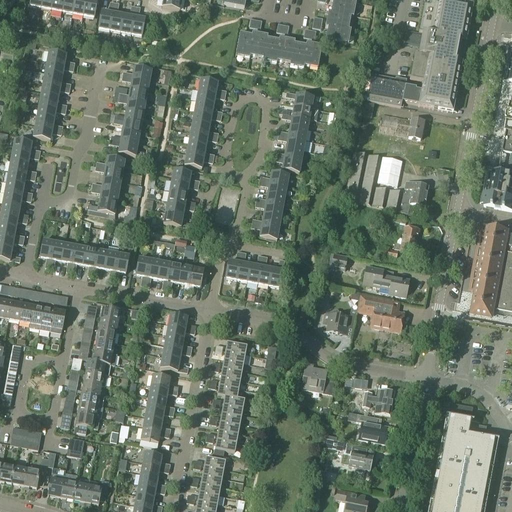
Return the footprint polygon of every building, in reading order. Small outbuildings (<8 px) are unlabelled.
[(30,0),(29,8),(41,10),(42,0),(30,0)] [(42,0),(41,10),(51,12),(53,0),(42,0)] [(62,14),(64,0),(53,0),(51,12),(62,14)] [(72,16),(75,0),(64,0),(62,14),(72,16)] [(81,0),(75,0),(72,16),(83,18),(86,0),(81,0),(82,0),(81,0)] [(97,3),(90,2),(90,0),(86,0),(83,18),(94,20),(95,12),(97,3)] [(153,0),(153,1),(163,3),(162,10),(175,12),(179,13),(179,12),(181,2),(170,0),(153,0)] [(222,0),(221,7),(244,11),(245,0),(222,0)] [(406,33),(403,47),(420,50),(419,52),(422,52),(421,57),(414,56),(410,77),(410,79),(409,81),(422,84),(422,88),(418,107),(418,109),(448,114),(448,113),(452,105),(455,105),(457,93),(455,93),(456,87),(458,87),(462,65),(460,64),(462,58),(464,58),(466,47),(464,47),(464,44),(465,44),(471,12),(472,7),(433,0),(424,0),(425,1),(424,3),(423,12),(418,35),(422,36),(406,33)] [(330,4),(332,4),(331,12),(330,15),(351,18),(353,19),(354,12),(356,6),(353,5),(330,1),(330,4)] [(110,6),(108,12),(108,15),(101,14),(98,31),(109,33),(114,6),(110,6)] [(117,12),(118,7),(114,6),(109,33),(119,35),(123,18),(120,17),(116,16),(117,12)] [(131,10),(130,12),(129,19),(123,18),(119,35),(120,35),(130,37),(135,10),(131,10)] [(144,22),(137,21),(139,12),(139,11),(135,10),(130,37),(141,39),(144,22)] [(330,15),(328,14),(325,28),(348,32),(351,18),(330,15)] [(325,31),(327,31),(325,42),(348,47),(351,33),(348,32),(325,28),(325,31)] [(69,35),(68,41),(78,43),(79,37),(79,35),(69,34),(69,35)] [(251,38),(239,36),(235,59),(249,62),(249,59),(253,36),(251,35),(251,38)] [(249,59),(263,61),(267,41),(267,39),(253,36),(249,59)] [(262,65),(276,67),(276,64),(280,41),(278,41),(278,43),(267,41),(263,61),(262,65)] [(290,66),(293,46),(294,43),(280,41),(276,64),(290,66)] [(305,46),(305,48),(293,46),(290,66),(289,69),(303,72),(304,69),(308,46),(305,46)] [(304,69),(317,71),(321,49),(308,46),(304,69)] [(509,144),(511,144),(511,52),(511,57),(511,60),(510,60),(510,61),(511,61),(510,64),(511,65),(511,68),(510,68),(509,71),(508,71),(508,72),(509,72),(508,75),(511,75),(511,82),(511,83),(511,98),(510,98),(509,99),(510,100),(508,109),(507,110),(508,110),(506,120),(506,119),(505,121),(506,121),(504,130),(503,131),(504,131),(506,132),(509,132),(507,143),(506,143),(506,144),(507,144),(509,145),(509,144)] [(65,58),(48,55),(46,66),(73,71),(73,67),(64,65),(65,58)] [(62,73),(72,75),(73,71),(46,66),(44,77),(61,80),(62,73)] [(133,77),(123,76),(122,80),(149,85),(151,74),(134,71),(133,77)] [(70,88),(60,86),(61,80),(44,77),(42,87),(69,92),(70,88)] [(180,77),(178,89),(184,90),(186,78),(180,77)] [(402,104),(418,107),(422,88),(407,85),(407,82),(396,80),(395,83),(383,80),(366,77),(361,103),(401,110),(402,104)] [(121,84),(131,85),(130,92),(147,96),(149,85),(122,80),(121,84)] [(216,93),(217,86),(200,83),(198,94),(225,99),(225,95),(216,93)] [(59,94),(68,96),(69,92),(42,87),(40,98),(57,101),(59,94)] [(120,97),(119,97),(118,101),(145,106),(147,96),(130,92),(128,99),(120,97)] [(225,99),(198,94),(196,105),(213,108),(214,102),(224,104),(225,99)] [(286,96),(285,100),(295,102),(293,109),(311,112),(313,101),(286,96)] [(66,109),(56,107),(57,101),(40,98),(39,108),(65,113),(66,109)] [(117,105),(120,106),(127,107),(126,113),(143,116),(145,106),(118,101),(117,105)] [(213,108),(196,105),(194,115),(221,120),(221,116),(212,114),(213,108)] [(375,108),(363,105),(361,115),(360,119),(372,122),(373,118),(363,116),(364,112),(374,114),(375,108)] [(37,119),(53,122),(55,115),(64,117),(65,113),(39,108),(37,119)] [(311,112),(293,109),(292,116),(283,114),(282,118),(309,123),(311,112)] [(120,119),(115,118),(114,122),(141,127),(143,116),(126,113),(124,120),(120,119)] [(221,120),(194,115),(192,126),(209,129),(210,122),(220,124),(221,120)] [(281,122),(291,124),(289,131),(307,134),(309,123),(282,118),(281,122)] [(420,143),(423,125),(413,123),(413,124),(382,118),(379,135),(409,140),(409,141),(420,143)] [(35,130),(61,134),(62,131),(52,129),(53,122),(37,119),(35,130)] [(113,126),(120,127),(123,128),(122,134),(139,137),(141,127),(114,122),(113,126)] [(218,137),(208,135),(209,129),(192,126),(190,136),(217,141),(218,137)] [(33,140),(49,143),(51,137),(60,138),(61,134),(35,130),(33,140)] [(307,134),(289,131),(288,137),(279,135),(278,139),(305,144),(307,134)] [(120,141),(111,139),(110,143),(137,148),(139,137),(122,134),(121,141),(120,141)] [(188,147),(205,150),(206,144),(216,145),(217,141),(190,136),(188,147)] [(305,144),(278,139),(277,143),(287,145),(285,152),(303,155),(305,144)] [(31,146),(14,143),(12,154),(38,159),(39,155),(30,153),(31,146)] [(110,147),(119,149),(118,156),(120,156),(135,160),(137,148),(110,143),(110,147)] [(205,150),(188,147),(186,158),(213,162),(213,159),(213,158),(204,156),(205,150)] [(303,155),(285,152),(284,158),(275,157),(274,161),(301,166),(303,155)] [(28,161),(38,163),(38,159),(12,154),(10,164),(27,168),(28,161)] [(428,189),(406,185),(404,196),(402,195),(402,194),(376,189),(381,161),(353,156),(344,205),(406,216),(406,217),(408,217),(408,216),(410,207),(424,209),(428,189)] [(203,165),(212,166),(212,164),(213,162),(186,158),(184,169),(201,172),(203,165)] [(107,161),(106,168),(96,166),(96,170),(122,174),(124,164),(120,163),(107,161)] [(281,173),(299,177),(301,166),(274,161),(273,165),(283,167),(281,173)] [(35,176),(26,174),(27,168),(10,164),(8,175),(34,180),(35,176)] [(95,174),(104,176),(103,182),(120,185),(122,174),(96,170),(95,174)] [(173,173),(171,184),(198,189),(199,185),(189,183),(191,176),(173,173)] [(24,182),(34,184),(34,180),(8,175),(6,186),(23,189),(24,182)] [(511,175),(511,176),(509,176),(509,177),(503,176),(503,175),(501,175),(501,176),(501,178),(494,176),(493,178),(490,178),(489,183),(488,183),(488,184),(488,185),(487,194),(486,194),(486,195),(484,206),(484,209),(485,209),(494,211),(511,213),(511,175)] [(270,182),(261,180),(260,184),(287,189),(289,179),(272,176),(270,182)] [(102,189),(92,187),(92,191),(118,196),(119,190),(120,185),(103,182),(102,189)] [(171,184),(169,194),(187,198),(188,191),(198,193),(198,189),(171,184)] [(287,189),(260,184),(259,189),(269,190),(267,197),(285,200),(287,189)] [(31,198),(22,196),(23,189),(6,186),(4,196),(31,201),(31,198)] [(91,195),(100,197),(99,203),(116,206),(118,196),(92,191),(91,195)] [(185,204),(187,198),(169,194),(167,205),(194,210),(195,206),(185,204)] [(21,204),(30,205),(31,201),(4,196),(2,207),(19,210),(21,204)] [(285,200),(267,197),(266,203),(257,202),(256,206),(283,211),(285,200)] [(88,212),(114,218),(116,206),(99,203),(98,211),(88,209),(88,212)] [(193,214),(194,210),(167,205),(165,216),(183,219),(184,213),(193,214)] [(283,211),(256,206),(255,210),(265,212),(263,218),(281,221),(283,211)] [(19,210),(2,207),(0,218),(27,223),(27,219),(18,217),(19,210)] [(182,226),(183,219),(165,216),(163,227),(180,230),(180,233),(190,235),(190,232),(191,228),(182,226)] [(27,223),(0,218),(0,219),(0,228),(15,231),(17,225),(26,226),(27,223)] [(281,221),(263,218),(262,225),(253,223),(252,227),(279,232),(281,221)] [(407,221),(395,218),(394,224),(406,227),(407,221)] [(259,240),(266,241),(265,243),(274,245),(274,243),(276,243),(279,232),(252,227),(251,231),(261,233),(259,240)] [(15,231),(0,228),(0,239),(23,244),(23,240),(14,238),(15,231)] [(398,235),(403,235),(402,241),(417,244),(420,233),(399,229),(398,235)] [(511,238),(506,237),(507,234),(507,233),(484,229),(471,294),(473,294),(477,295),(476,301),(477,302),(480,304),(483,305),(485,306),(488,308),(491,309),(494,310),(497,311),(500,312),(503,313),(503,314),(511,315),(511,238)] [(23,244),(0,239),(0,250),(11,253),(13,246),(22,248),(23,244)] [(396,246),(395,252),(400,253),(400,254),(415,256),(417,244),(402,241),(402,242),(401,247),(396,246)] [(43,242),(40,259),(47,261),(45,270),(49,271),(54,244),(43,242)] [(53,272),(55,262),(62,263),(65,246),(54,244),(49,271),(53,272)] [(68,265),(66,274),(71,275),(76,248),(65,246),(62,263),(68,265)] [(74,276),(76,266),(83,267),(86,250),(76,248),(71,275),(74,276)] [(389,250),(379,248),(377,256),(397,260),(397,255),(388,253),(389,250)] [(0,262),(19,265),(19,262),(10,260),(11,253),(0,250),(0,262)] [(89,269),(87,278),(92,279),(97,252),(86,250),(83,267),(89,269)] [(96,280),(97,270),(104,271),(107,254),(97,252),(92,279),(96,280)] [(111,273),(109,282),(113,283),(118,256),(107,254),(104,271),(111,273)] [(228,264),(225,281),(236,283),(241,256),(237,255),(235,265),(228,264)] [(119,274),(120,274),(126,275),(129,258),(120,257),(118,256),(113,283),(117,284),(119,274)] [(247,285),(250,268),(244,267),(245,257),(241,256),(236,283),(247,285)] [(331,271),(344,273),(347,261),(333,258),(331,271)] [(258,287),(263,260),(258,259),(256,269),(250,268),(247,285),(258,287)] [(142,279),(140,288),(145,289),(150,262),(139,260),(135,277),(142,279)] [(268,289),(271,272),(265,271),(267,261),(263,260),(258,287),(268,289)] [(149,290),(151,280),(157,281),(161,264),(150,262),(145,289),(149,290)] [(280,285),(284,264),(280,263),(278,273),(271,272),(268,289),(283,291),(284,286),(280,285)] [(164,283),(162,292),(166,293),(171,266),(161,264),(157,281),(164,283)] [(178,285),(182,268),(171,266),(166,293),(170,294),(172,284),(178,285)] [(185,286),(183,296),(187,297),(192,270),(182,268),(178,285),(185,286)] [(203,273),(203,272),(192,270),(187,297),(191,298),(194,288),(200,289),(202,278),(203,273)] [(365,270),(362,287),(379,291),(378,295),(379,295),(380,289),(389,291),(388,297),(406,301),(409,283),(392,280),(392,279),(393,276),(394,276),(394,275),(384,273),(365,270)] [(321,292),(320,301),(323,302),(324,301),(327,300),(328,293),(326,293),(321,292)] [(404,316),(395,315),(395,313),(393,311),(391,310),(392,304),(360,298),(357,313),(372,316),(370,330),(400,335),(404,316)] [(1,303),(0,307),(0,321),(8,323),(11,305),(1,303)] [(19,325),(22,307),(11,305),(8,323),(19,325)] [(29,327),(32,309),(22,307),(19,325),(29,327)] [(39,333),(43,311),(32,309),(29,327),(28,331),(39,333)] [(39,333),(50,335),(54,313),(43,311),(39,333)] [(102,311),(100,322),(117,325),(120,314),(102,311)] [(61,333),(65,315),(54,313),(50,335),(60,337),(61,332),(61,333)] [(322,333),(341,337),(342,330),(347,331),(348,328),(354,330),(357,314),(350,313),(349,320),(339,318),(340,316),(338,313),(335,313),(333,314),(332,317),(325,316),(323,326),(327,327),(326,334),(322,333)] [(187,320),(170,317),(168,328),(195,333),(196,329),(186,327),(187,320)] [(100,322),(98,333),(115,336),(117,325),(100,322)] [(195,333),(168,328),(166,339),(183,342),(185,336),(194,337),(195,333)] [(98,333),(96,343),(114,346),(115,336),(98,333)] [(183,342),(166,339),(164,349),(191,354),(192,350),(182,348),(183,342)] [(96,343),(94,354),(112,357),(114,346),(96,343)] [(247,349),(227,346),(225,355),(245,358),(247,349)] [(191,354),(164,349),(162,360),(180,363),(181,357),(190,359),(191,354)] [(94,354),(92,364),(110,368),(115,368),(117,358),(112,357),(94,354)] [(224,363),(243,367),(245,358),(225,355),(224,363)] [(180,363),(162,360),(160,371),(187,376),(188,372),(178,370),(180,363)] [(92,364),(87,363),(85,374),(102,377),(107,378),(108,378),(110,368),(92,364)] [(243,367),(224,363),(222,372),(242,375),(243,367)] [(301,392),(313,394),(314,391),(322,393),(321,396),(331,397),(333,387),(327,386),(326,390),(323,389),(325,377),(318,375),(319,372),(311,371),(312,366),(306,365),(301,392)] [(221,380),(240,384),(242,375),(222,372),(221,380)] [(100,388),(105,388),(107,378),(102,377),(85,374),(83,385),(100,388)] [(150,389),(177,394),(178,390),(169,388),(170,381),(153,378),(150,389)] [(240,384),(221,380),(219,389),(238,393),(240,384)] [(98,398),(100,388),(83,385),(82,395),(98,398)] [(177,394),(150,389),(148,400),(166,404),(167,397),(177,398),(177,394)] [(225,400),(237,402),(238,393),(219,389),(217,398),(225,400)] [(358,394),(357,401),(358,402),(357,409),(369,411),(370,403),(377,405),(375,416),(384,417),(390,418),(393,395),(388,394),(379,393),(377,401),(370,400),(371,396),(358,394)] [(103,399),(98,398),(82,395),(80,406),(101,410),(103,399)] [(166,404),(148,400),(147,410),(173,415),(174,411),(165,409),(166,404)] [(244,403),(237,402),(225,400),(223,408),(243,412),(244,403)] [(80,406),(78,416),(100,421),(102,410),(101,410),(80,406)] [(497,443),(497,442),(474,438),(468,437),(470,426),(470,424),(470,423),(472,411),(448,406),(446,418),(445,418),(445,419),(445,423),(440,448),(436,466),(429,504),(427,511),(484,511),(487,501),(497,443)] [(222,417),(241,420),(243,412),(223,408),(222,417)] [(173,415),(147,410),(145,421),(162,424),(163,418),(173,420),(173,415)] [(71,421),(72,412),(64,411),(62,419),(71,421)] [(348,416),(347,422),(356,423),(356,425),(361,426),(358,442),(384,447),(387,431),(380,429),(381,422),(348,416)] [(99,421),(77,417),(76,428),(78,428),(78,431),(83,432),(84,429),(97,432),(99,421)] [(241,420),(222,417),(220,425),(239,429),(241,420)] [(143,432),(170,437),(170,432),(161,431),(162,424),(145,421),(143,432)] [(218,434),(238,438),(239,429),(220,425),(218,434)] [(26,434),(12,431),(11,437),(25,439),(26,434)] [(159,439),(169,441),(170,437),(143,432),(141,443),(158,446),(159,439)] [(40,436),(26,434),(25,439),(39,442),(40,436)] [(238,438),(218,434),(217,443),(236,446),(238,438)] [(24,445),(25,439),(11,437),(10,442),(24,445)] [(24,445),(38,448),(39,442),(25,439),(24,445)] [(215,452),(224,454),(225,454),(234,455),(236,446),(217,443),(215,452)] [(324,443),(322,451),(343,455),(340,468),(349,469),(349,470),(356,471),(356,474),(364,476),(364,472),(369,473),(372,459),(366,458),(367,453),(352,450),(352,455),(345,453),(346,447),(324,443)] [(66,453),(80,455),(81,449),(67,447),(66,453)] [(65,458),(79,461),(80,455),(66,453),(65,458)] [(42,454),(38,474),(44,475),(45,470),(48,455),(42,454)] [(48,455),(45,470),(51,471),(54,456),(48,455)] [(142,467),(169,472),(170,468),(160,466),(162,459),(144,456),(142,467)] [(213,462),(205,461),(204,470),(223,473),(225,464),(223,464),(213,462)] [(0,467),(0,469),(0,484),(10,486),(13,469),(0,467)] [(169,472),(142,467),(140,477),(158,481),(159,474),(168,476),(169,472)] [(13,469),(10,486),(22,489),(25,472),(13,469)] [(202,478),(221,482),(223,473),(204,470),(202,478)] [(25,472),(22,489),(35,491),(35,488),(38,474),(29,473),(25,472)] [(62,484),(63,479),(50,476),(46,498),(59,501),(62,484)] [(158,481),(140,477),(138,488),(165,493),(166,489),(156,487),(158,481)] [(221,482),(202,478),(200,487),(220,491),(221,482)] [(62,484),(59,501),(72,503),(75,481),(71,481),(71,485),(62,484)] [(75,481),(72,503),(84,505),(88,484),(75,481)] [(99,497),(105,498),(108,485),(102,484),(100,491),(96,490),(97,485),(88,484),(84,505),(97,508),(99,497)] [(199,496),(218,499),(220,491),(200,487),(199,496)] [(165,493),(138,488),(136,499),(154,502),(155,495),(164,497),(165,493)] [(346,504),(344,511),(365,511),(366,510),(367,506),(364,506),(355,504),(356,497),(338,493),(336,502),(346,504)] [(218,499),(199,496),(197,504),(217,508),(218,499)] [(161,511),(162,510),(152,508),(154,502),(136,499),(134,509),(150,511),(161,511)]
